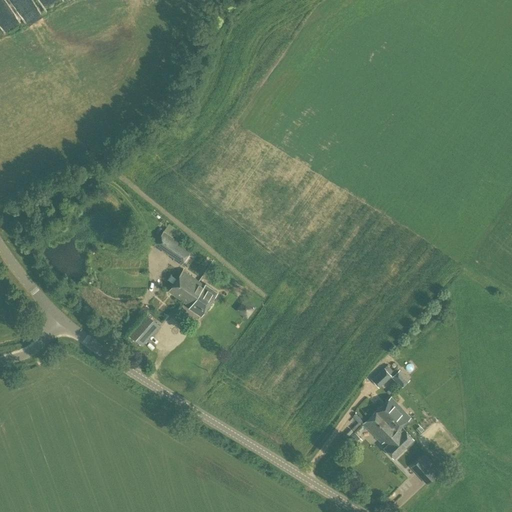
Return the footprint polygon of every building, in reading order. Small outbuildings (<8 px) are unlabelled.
[(191,250),(172,237),(177,230),(169,223),(153,246),(161,251),(162,250),(174,258),(173,259),(181,265),(181,264),(187,267),(195,255),(190,251),(191,250)] [(184,302),(199,281),(183,270),(168,291),(184,302)] [(199,281),(184,302),(190,306),(189,308),(200,316),(217,292),(205,284),(204,285),(199,281)] [(247,318),(254,308),(243,300),(236,310),(247,318)] [(142,346),(160,326),(156,323),(162,316),(160,316),(164,311),(155,303),(128,333),(142,346)] [(392,370),(387,365),(384,368),(383,367),(371,379),(379,388),(391,377),(401,387),(409,380),(399,369),(396,366),(392,370)] [(401,426),(410,417),(391,397),(372,415),(391,434),(401,426)] [(413,439),(401,426),(391,434),(372,415),(363,423),(384,446),(384,447),(393,457),(413,439)] [(412,465),(416,469),(419,472),(427,465),(437,475),(441,471),(425,453),(412,465)]
